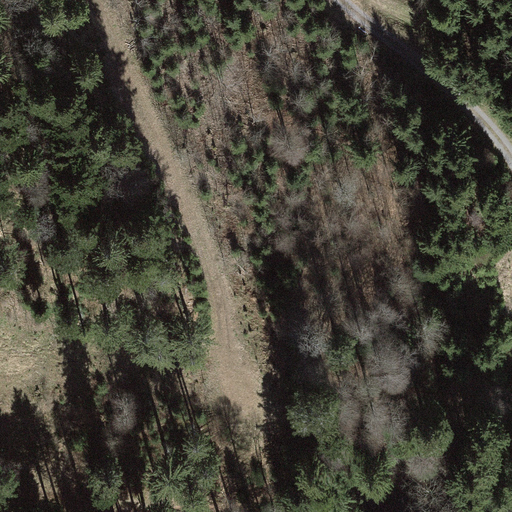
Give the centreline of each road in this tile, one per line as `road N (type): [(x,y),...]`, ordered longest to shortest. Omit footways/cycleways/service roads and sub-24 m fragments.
road 1 (track): [(92,0),(216,265),(236,380)]
road 2 (track): [(511,163),(400,50),(332,0)]
